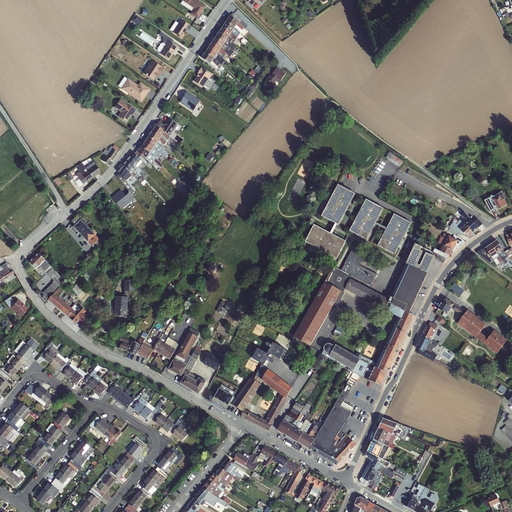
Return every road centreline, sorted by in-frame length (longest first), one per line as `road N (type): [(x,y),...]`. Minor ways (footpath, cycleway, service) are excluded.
road 1 (residential): [(227,0),(110,172),(14,257)]
road 2 (tertiary): [(344,474),(441,277),(479,239),(511,221)]
road 3 (residential): [(14,257),(41,305),(79,338),(243,427)]
road 4 (residential): [(107,511),(156,445),(144,428),(97,404)]
road 5 (residential): [(18,503),(97,404)]
road 6 (track): [(68,212),(0,109)]
